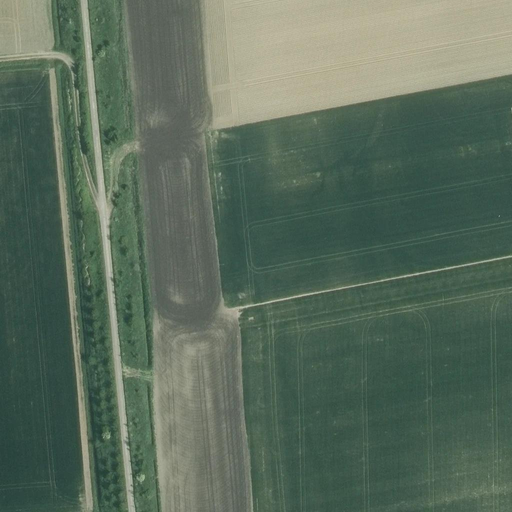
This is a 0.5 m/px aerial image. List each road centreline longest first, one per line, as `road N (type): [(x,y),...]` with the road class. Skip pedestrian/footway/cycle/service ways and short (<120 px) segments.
road 1 (unclassified): [(130,511),(86,0)]
road 2 (track): [(104,208),(89,176),(66,56),(0,58)]
